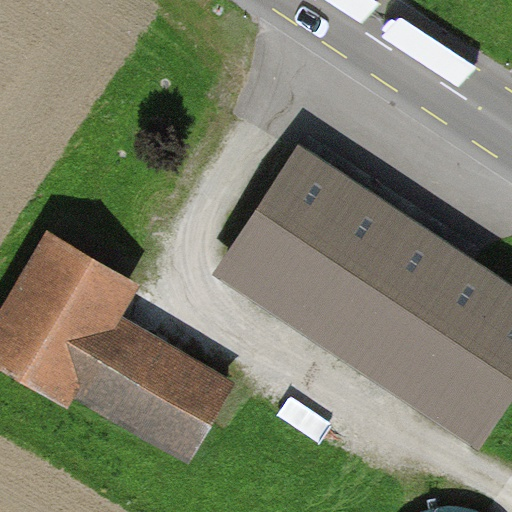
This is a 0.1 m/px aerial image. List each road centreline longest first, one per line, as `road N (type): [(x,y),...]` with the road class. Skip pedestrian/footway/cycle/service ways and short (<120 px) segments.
road 1 (track): [(259,129),(178,296),(511,499)]
road 2 (primary): [(314,0),(511,130)]
